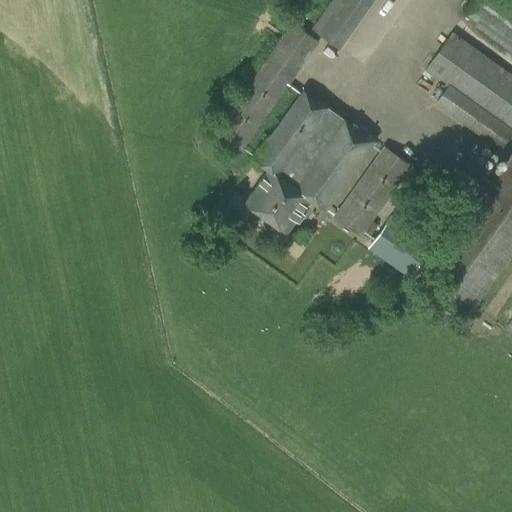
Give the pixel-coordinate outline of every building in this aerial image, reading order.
[(332,0),(312,29),(339,47),(367,7),(356,0),(332,0)] [(511,0),(474,0),(464,14),(511,48),(511,0)] [(214,132),(241,151),(319,41),(291,22),(214,132)] [(446,86),(434,103),(509,157),(425,272),(474,308),(511,255),(511,74),(451,31),(424,70),(446,86)] [(303,87),(250,160),(265,171),(243,202),(286,232),(308,201),(324,212),(375,140),(303,87)] [(360,236),(411,165),(383,145),(332,216),(360,236)] [(409,277),(432,244),(390,216),(367,247),(409,277)]
